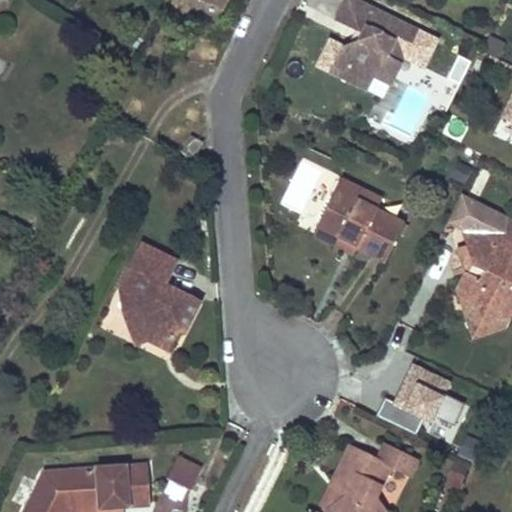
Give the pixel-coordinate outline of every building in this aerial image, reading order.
[(204,0),(226,11),(231,0),(204,0)] [(347,63),(340,77),(365,90),(372,76),(389,85),(416,31),(354,0),(345,0),(335,19),(362,33),(367,35),(362,46),(357,43),(342,48),(347,63)] [(367,35),(362,33),(357,43),(362,46),(367,35)] [(463,77),(470,63),(458,57),(451,71),(463,77)] [(372,76),(365,90),(382,98),(389,85),(372,76)] [(511,96),(502,116),(511,121),(511,96)] [(179,158),(191,165),(201,146),(189,140),(179,158)] [(343,178),(319,227),(359,247),(357,250),(385,264),(405,226),(376,211),(383,198),(343,178)] [(469,232),(480,207),(462,198),(447,227),(461,234),(467,251),(475,249),(469,232)] [(456,293),(461,308),(472,305),(479,326),(494,321),(504,326),(509,317),(511,315),(511,247),(511,222),(480,207),(469,232),(475,249),(467,251),(457,254),(464,277),(456,293)] [(359,247),(319,227),(314,236),(354,256),(357,250),(359,247)] [(173,332),(177,334),(180,336),(195,305),(163,290),(174,267),(139,250),(117,295),(130,300),(121,318),(138,327),(141,340),(163,352),(173,332)] [(130,300),(117,295),(121,318),(130,300)] [(472,305),(461,308),(473,343),(500,334),(504,326),(494,321),(479,326),(472,305)] [(141,340),(138,327),(121,318),(129,345),(141,340)] [(384,398),(375,417),(416,437),(425,419),(429,422),(431,417),(454,428),(465,406),(442,394),(447,384),(413,368),(399,396),(404,398),(400,406),(396,404),(384,398)] [(400,406),(404,398),(399,396),(396,404),(400,406)] [(465,438),(459,457),(474,461),(479,442),(465,438)] [(350,443),(335,475),(343,479),(330,507),(332,511),(377,511),(383,509),(375,496),(390,465),(408,473),(418,455),(386,440),(378,456),(350,443)] [(174,459),(165,495),(190,501),(199,465),(174,459)] [(68,511),(97,511),(148,507),(145,467),(95,471),(42,474),(22,511),(68,511)] [(330,507),(343,479),(335,475),(321,503),(330,507)]
